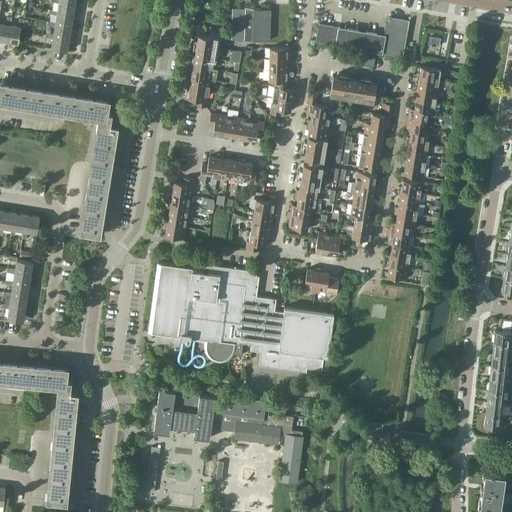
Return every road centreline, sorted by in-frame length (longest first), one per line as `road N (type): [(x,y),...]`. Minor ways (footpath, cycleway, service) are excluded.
road 1 (residential): [(271,254),(373,266),(403,78),(303,60),(287,156)]
road 2 (tertiary): [(90,348),(97,282),(134,234),(153,134)]
road 3 (residential): [(40,343),(61,215),(48,204),(0,197)]
road 4 (tertiary): [(102,511),(111,414),(90,348)]
road 5 (residential): [(459,444),(479,305)]
road 6 (residential): [(479,305),(499,173)]
